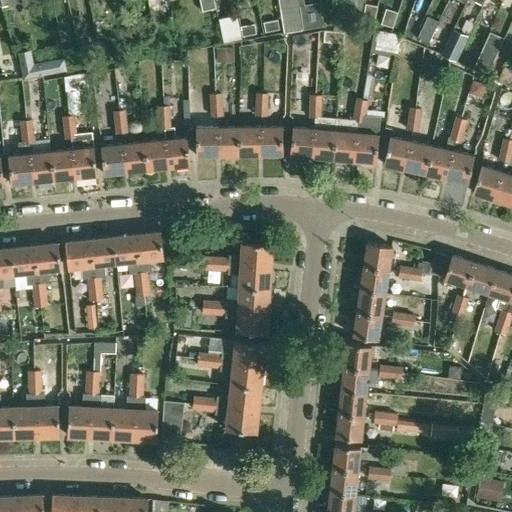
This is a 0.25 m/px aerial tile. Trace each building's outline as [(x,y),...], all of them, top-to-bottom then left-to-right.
[(200,0),(202,11),(216,8),(214,0),(200,0)] [(360,20),(363,0),(353,0),(354,10),(353,20),(360,20)] [(302,30),(323,27),(319,3),(298,7),(302,30)] [(377,6),(365,4),(362,19),(374,22),(377,6)] [(280,10),(284,34),(302,30),(298,7),(280,10)] [(386,8),(381,23),(393,27),(397,12),(386,8)] [(339,20),(353,20),(354,10),(339,9),(339,20)] [(239,14),(218,19),(223,42),(244,38),(243,36),(241,26),(239,14)] [(278,19),(263,22),(265,32),(279,29),(278,19)] [(462,29),(468,33),(473,23),(466,20),(462,29)] [(254,24),(241,26),(243,36),(256,34),(254,24)] [(434,30),(423,25),(417,37),(428,42),(434,30)] [(400,34),(374,29),(370,53),(397,58),(400,34)] [(453,29),(440,55),(450,60),(456,62),(468,37),(453,29)] [(342,31),(323,30),(323,44),(342,44),(342,31)] [(504,38),(490,32),(473,69),(487,75),(489,71),(504,38)] [(63,50),(67,71),(84,67),(79,47),(63,50)] [(18,52),(23,77),(64,69),(62,57),(32,63),(29,50),(18,52)] [(511,68),(504,65),(499,76),(498,80),(511,86),(511,68)] [(498,80),(499,76),(489,71),(487,75),(498,80)] [(477,94),(482,92),(485,83),(473,79),(469,92),(477,94)] [(211,105),(222,105),(221,93),(210,94),(211,105)] [(257,93),(257,104),(267,105),(268,93),(257,93)] [(310,106),(321,107),(322,96),(311,95),(310,106)] [(366,112),(368,101),(360,99),(357,99),(355,110),(366,112)] [(267,116),(267,105),(257,104),(256,116),(267,116)] [(211,105),(212,115),(212,116),(217,116),(223,116),(222,105),(211,105)] [(170,117),(169,106),(158,106),(159,118),(170,117)] [(321,118),(321,117),(321,107),(310,106),(310,117),(315,118),(321,118)] [(409,118),(420,120),(421,109),(411,107),(409,118)] [(114,111),(115,122),(126,121),(125,110),(114,111)] [(355,110),(354,119),(354,121),(359,122),(364,123),(365,115),(366,112),(355,110)] [(359,122),(357,132),(354,161),(376,163),(380,116),(365,115),(364,123),(359,122)] [(64,117),(65,128),(75,127),(74,116),(64,117)] [(170,128),(170,126),(170,117),(159,118),(160,129),(165,128),(165,129),(170,128)] [(315,118),(315,128),(312,157),(333,159),(336,130),(337,118),(321,117),(321,118),(315,118)] [(453,128),(464,131),(467,120),(457,117),(453,128)] [(354,121),(354,119),(337,118),(336,130),(333,159),(354,161),(357,132),(359,122),(354,121)] [(418,131),(420,120),(409,118),(407,129),(418,131)] [(21,122),(22,133),(33,132),(32,121),(21,122)] [(117,133),(122,133),(127,132),(126,121),(115,122),(116,132),(117,133)] [(165,129),(165,140),(168,168),(190,166),(187,137),(176,139),(174,126),(170,126),(170,128),(165,129)] [(196,127),(197,156),(219,155),(218,126),(196,127)] [(218,126),(219,155),(240,155),(239,126),(218,126)] [(240,155),(261,154),(261,126),(253,126),(239,126),(240,155)] [(261,154),(283,154),(282,126),(261,126),(261,154)] [(312,157),(315,128),(293,126),(290,155),(312,157)] [(77,138),(76,134),(75,127),(65,128),(66,139),(71,139),(77,138)] [(453,128),(451,137),(450,139),(456,140),(461,141),(464,131),(453,128)] [(34,140),(33,132),(22,133),(23,141),(23,144),(29,144),(34,143),(34,140)] [(71,139),(72,150),(75,178),(97,176),(93,132),(76,134),(77,138),(71,139)] [(116,132),(101,134),(105,175),(127,173),(124,144),(122,133),(117,133),(116,132)] [(405,169),(411,141),(389,137),(383,164),(405,169)] [(446,149),(432,146),(426,174),(446,178),(453,151),(456,140),(450,139),(451,137),(450,137),(446,149)] [(511,140),(504,138),(501,150),(511,151),(511,140)] [(148,170),(168,168),(165,140),(159,140),(144,142),(148,170)] [(11,185),(33,183),(30,154),(29,144),(23,144),(23,141),(18,142),(19,155),(8,156),(11,185)] [(426,174),(432,146),(411,141),(405,169),(426,174)] [(127,173),(148,170),(144,142),(130,144),(124,144),(127,173)] [(54,181),(75,178),(72,150),(66,150),(51,152),(54,181)] [(510,163),(511,152),(511,151),(501,150),(499,161),(510,163)] [(468,183),(474,155),(453,151),(446,178),(468,183)] [(36,153),(30,154),(33,183),(54,181),(51,152),(36,153)] [(493,199),(502,172),(481,165),(472,192),(493,199)] [(511,175),(508,174),(502,172),(493,199),(511,205),(511,175)] [(161,231),(137,234),(141,272),(147,271),(153,271),(151,258),(163,257),(161,231)] [(137,234),(114,237),(117,262),(128,261),(129,273),(135,272),(141,272),(137,234)] [(114,237),(90,239),(94,277),(101,276),(106,276),(105,263),(117,262),(114,237)] [(90,239),(65,242),(68,267),(82,266),(83,278),(88,278),(94,277),(90,239)] [(228,256),(228,263),(270,265),(272,243),(242,241),(242,254),(228,253),(228,256)] [(367,242),(363,265),(388,269),(392,245),(367,242)] [(58,243),(35,245),(39,283),(46,282),(50,282),(49,269),(61,268),(58,243)] [(35,245),(11,248),(14,273),(27,272),(28,284),(33,284),(39,283),(35,245)] [(11,248),(0,248),(0,287),(4,287),(3,274),(14,273),(11,248)] [(422,268),(421,274),(430,275),(430,273),(441,276),(447,255),(437,252),(434,262),(423,261),(422,268)] [(444,277),(466,285),(474,261),(453,253),(444,277)] [(203,261),(203,268),(206,268),(215,269),(216,255),(204,254),(203,261)] [(216,255),(215,269),(227,270),(228,263),(228,256),(216,255)] [(497,269),(474,261),(466,285),(489,293),(497,269)] [(227,270),(227,273),(240,273),(240,286),(269,287),(270,265),(228,263),(227,270)] [(388,269),(363,265),(359,288),(384,292),(388,269)] [(400,265),(398,276),(409,277),(411,267),(400,265)] [(411,267),(409,277),(420,279),(421,274),(422,268),(416,267),(411,267)] [(511,273),(497,269),(489,293),(500,296),(496,308),(503,310),(503,309),(508,311),(511,300),(511,273)] [(141,272),(135,272),(136,284),(149,283),(147,271),(141,272)] [(94,277),(88,278),(89,289),(102,288),(101,276),(94,277)] [(39,283),(33,284),(33,287),(34,295),(47,294),(46,282),(39,283)] [(149,283),(136,284),(138,296),(144,295),(150,294),(149,283)] [(226,300),(225,307),(268,310),(269,287),(240,286),(239,298),(226,297),(226,300)] [(102,288),(89,289),(91,301),(103,299),(102,288)] [(359,288),(356,312),(381,315),(384,292),(359,288)] [(458,293),(454,304),(464,307),(468,297),(458,293)] [(47,294),(34,295),(35,306),(48,305),(47,294)] [(201,299),(200,313),(213,314),(213,299),(201,299)] [(213,299),(213,314),(225,314),(225,307),(226,300),(213,299)] [(454,304),(450,314),(461,318),(464,307),(454,304)] [(225,314),(225,317),(238,318),(237,331),(266,333),(268,310),(225,307),(225,314)] [(192,309),(181,308),(180,327),(191,327),(192,309)] [(503,310),(500,319),(510,323),(511,317),(511,311),(508,311),(503,309),(503,310)] [(377,339),(381,315),(356,312),(352,335),(377,339)] [(392,312),(391,322),(402,324),(403,313),(392,312)] [(403,313),(402,324),(413,326),(414,315),(403,313)] [(500,319),(496,330),(506,334),(510,323),(500,319)] [(222,354),(221,361),(263,365),(265,343),(223,338),(222,354)] [(343,366),(369,368),(371,345),(345,342),(343,366)] [(197,351),(196,365),(208,366),(210,353),(197,351)] [(210,353),(208,366),(220,367),(221,361),(222,354),(210,353)] [(220,367),(220,370),(233,371),(231,383),(261,387),(263,365),(221,361),(220,367)] [(380,369),(379,375),(390,376),(391,365),(380,364),(380,369)] [(391,365),(390,376),(401,377),(403,366),(391,365)] [(343,366),(340,389),(367,392),(369,368),(343,366)] [(42,370),(28,371),(29,382),(42,381),(42,370)] [(87,371),(86,382),(99,383),(100,372),(93,371),(87,371)] [(131,373),(130,384),(144,385),(144,374),(131,373)] [(42,381),(29,382),(29,393),(36,393),(42,392),(42,381)] [(86,382),(85,393),(92,393),(99,394),(99,383),(86,382)] [(217,397),(216,404),(258,408),(261,387),(231,383),(230,396),(217,394),(217,397)] [(130,384),(130,395),(136,396),(143,396),(144,385),(130,384)] [(340,389),(338,413),(364,415),(367,392),(340,389)] [(42,392),(36,393),(37,436),(60,435),(59,405),(46,405),(45,392),(42,392)] [(0,393),(0,436),(15,436),(14,406),(1,406),(1,394),(0,393)] [(27,406),(14,406),(15,436),(37,436),(36,393),(29,393),(26,393),(27,406)] [(69,405),(67,435),(90,437),(92,393),(85,393),(83,393),(82,406),(69,405)] [(92,393),(90,437),(112,438),(114,407),(101,407),(102,394),(99,394),(92,393)] [(193,394),(191,408),(204,409),(205,396),(193,394)] [(114,407),(112,438),(134,439),(136,396),(130,395),(127,395),(126,408),(114,407)] [(136,396),(134,439),(157,440),(159,409),(145,409),(146,396),(143,396),(136,396)] [(205,396),(204,409),(216,410),(216,404),(217,397),(205,396)] [(179,442),(184,402),(166,400),(162,440),(179,442)] [(216,410),(215,414),(228,415),(227,428),(256,432),(258,408),(216,404),(216,410)] [(482,409),(480,420),(491,422),(493,411),(482,409)] [(375,411),(374,422),(379,422),(386,423),(387,412),(375,411)] [(387,412),(386,423),(393,424),(397,424),(397,419),(398,413),(387,412)] [(364,415),(338,413),(335,437),(362,440),(364,415)] [(461,426),(459,436),(472,438),(475,439),(477,428),(473,427),(461,426)] [(494,448),(496,440),(484,438),(482,446),(494,448)] [(334,444),(332,467),(358,470),(361,447),(334,444)] [(482,446),(481,454),(493,456),(494,448),(482,446)] [(369,466),(368,477),(379,478),(381,467),(369,466)] [(329,490),(356,493),(358,470),(332,467),(329,490)] [(381,467),(379,478),(390,479),(391,474),(392,469),(381,467)] [(329,490),(327,511),(353,511),(356,493),(329,490)] [(43,511),(43,494),(20,495),(20,511),(43,511)] [(20,511),(20,495),(0,496),(0,511),(20,511)] [(54,495),(53,511),(76,511),(77,495),(54,495)] [(77,495),(76,511),(100,511),(101,496),(77,495)] [(101,496),(100,511),(123,511),(124,497),(101,496)] [(124,497),(123,511),(147,511),(148,497),(124,497)] [(167,511),(169,500),(153,498),(152,511),(167,511)]
